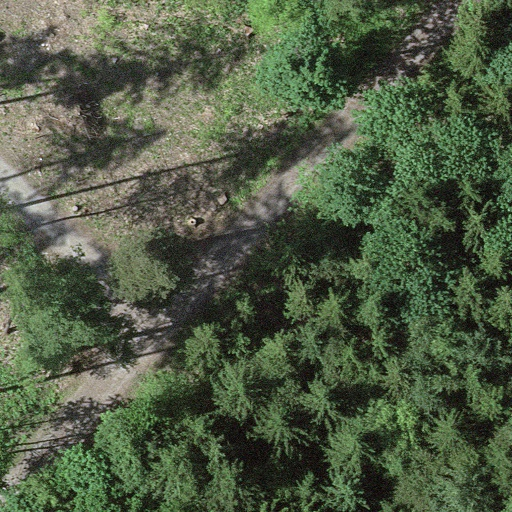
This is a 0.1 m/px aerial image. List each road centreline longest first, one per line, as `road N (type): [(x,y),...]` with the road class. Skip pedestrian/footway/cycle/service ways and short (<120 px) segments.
road 1 (track): [(0,166),(175,318),(460,0)]
road 2 (track): [(0,511),(175,318)]
